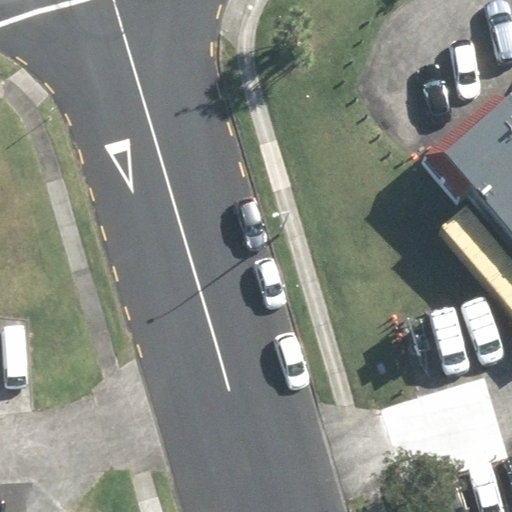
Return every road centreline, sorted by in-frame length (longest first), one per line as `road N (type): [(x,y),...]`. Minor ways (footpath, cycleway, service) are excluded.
road 1 (unclassified): [(109,0),(265,511)]
road 2 (unknown): [(207,320),(56,453),(21,511)]
